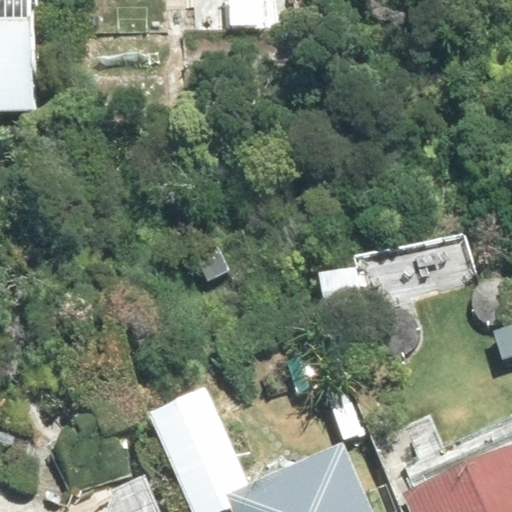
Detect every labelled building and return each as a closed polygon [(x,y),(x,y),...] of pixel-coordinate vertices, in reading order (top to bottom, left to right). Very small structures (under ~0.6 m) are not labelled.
[(0,0),(0,127),(34,128),(34,18),(7,18),(7,0),(0,0)] [(347,400),(331,407),(343,437),(360,431),(347,400)] [(256,511),(216,414),(159,436),(190,511),(256,511)] [(511,511),(511,427),(412,472),(429,511),(511,511)] [(354,478),(277,511),(376,511),(372,502),(366,505),(354,478)]
